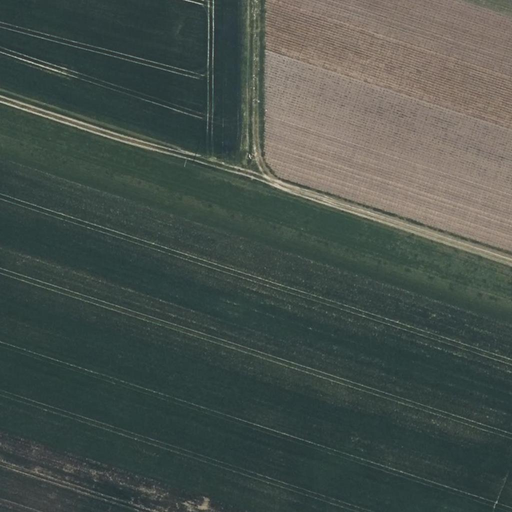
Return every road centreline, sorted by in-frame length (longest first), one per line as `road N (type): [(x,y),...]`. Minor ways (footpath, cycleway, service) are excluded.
road 1 (track): [(511,259),(0,93)]
road 2 (track): [(247,171),(250,0)]
